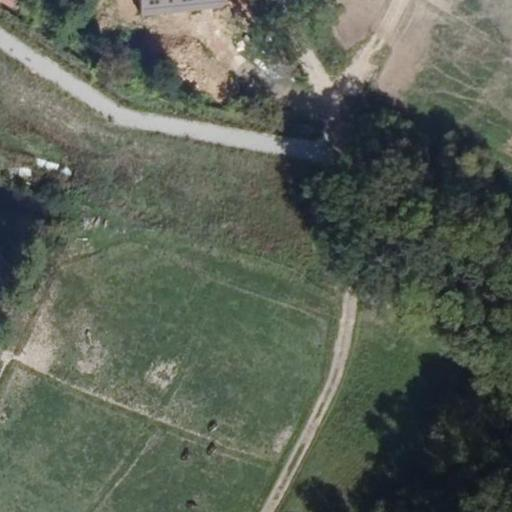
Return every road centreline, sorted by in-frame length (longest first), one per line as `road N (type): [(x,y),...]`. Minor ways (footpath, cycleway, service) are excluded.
road 1 (track): [(318,113),(354,246),(355,301),(319,397),(261,511)]
road 2 (residential): [(276,0),(318,113)]
